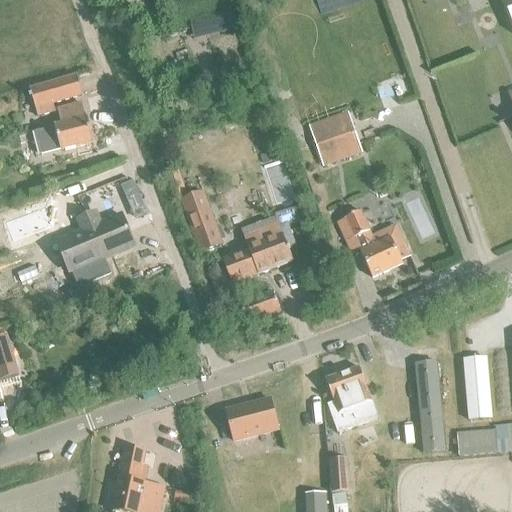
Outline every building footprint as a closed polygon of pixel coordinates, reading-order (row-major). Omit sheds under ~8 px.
[(511,0),(499,0),(506,17),(509,15),(511,23),(511,0)] [(76,77),(29,91),(37,118),(55,113),(52,105),(81,97),(76,77)] [(54,128),(34,134),(41,156),(60,151),(60,152),(93,143),(87,119),(84,120),(80,105),(67,109),(57,111),(61,126),(54,128)] [(312,136),(323,170),(362,156),(351,123),(312,136)] [(110,186),(86,197),(90,208),(114,195),(112,191),(130,184),(131,183),(124,167),(105,175),(107,178),(107,180),(110,186)] [(117,201),(122,212),(139,203),(134,192),(117,201)] [(182,200),(180,201),(183,210),(196,247),(200,256),(205,254),(223,248),(203,192),(182,200)] [(28,218),(0,223),(0,231),(29,225),(29,227),(35,226),(44,218),(43,212),(27,216),(28,218)] [(400,261),(410,257),(395,226),(370,238),(358,213),(335,224),(351,258),(360,254),(372,280),(402,265),(400,261)] [(95,215),(87,218),(103,260),(111,257),(113,260),(135,250),(121,218),(100,226),(95,215)] [(103,260),(87,218),(78,222),(83,234),(57,245),(70,274),(103,260)] [(249,252),(224,261),(225,264),(233,285),(257,276),(292,264),(276,219),(242,232),(249,252)] [(315,256),(303,258),(305,268),(317,265),(315,256)] [(225,264),(208,270),(223,313),(232,310),(240,306),(233,285),(225,264)] [(273,294),(242,305),(249,325),(280,313),(273,294)] [(141,309),(136,311),(145,328),(146,327),(157,321),(149,305),(141,309)] [(0,379),(17,374),(6,339),(0,340),(0,379)] [(463,362),(469,422),(491,420),(486,360),(463,362)] [(415,366),(423,455),(445,453),(437,364),(415,366)] [(377,420),(375,415),(359,369),(334,377),(334,378),(325,381),(333,404),(327,406),(337,434),(377,420)] [(225,412),(233,443),(277,431),(270,401),(225,412)] [(457,435),(459,459),(497,456),(497,455),(495,432),(457,435)] [(141,468),(145,454),(124,450),(111,511),(159,511),(164,489),(143,485),(147,469),(141,468)] [(350,494),(348,460),(329,462),(331,495),(350,494)] [(173,499),(186,502),(188,495),(175,492),(173,499)] [(305,496),(305,511),(326,511),(325,495),(305,496)]
